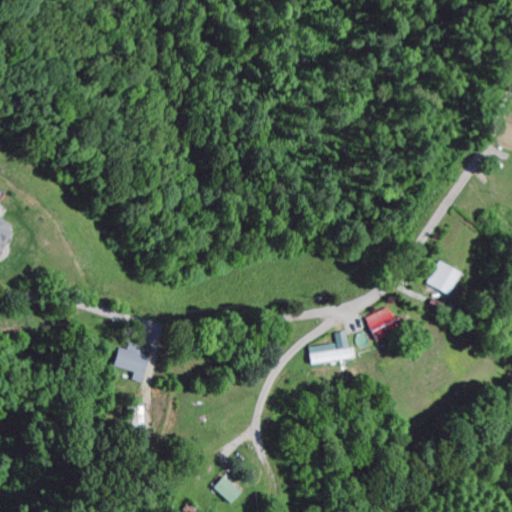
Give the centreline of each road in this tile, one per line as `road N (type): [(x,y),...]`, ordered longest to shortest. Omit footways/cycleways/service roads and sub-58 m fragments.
road 1 (residential): [(0,278),(373,288),(473,187),(510,124),(511,0)]
road 2 (residential): [(344,288),(277,440),(285,511)]
